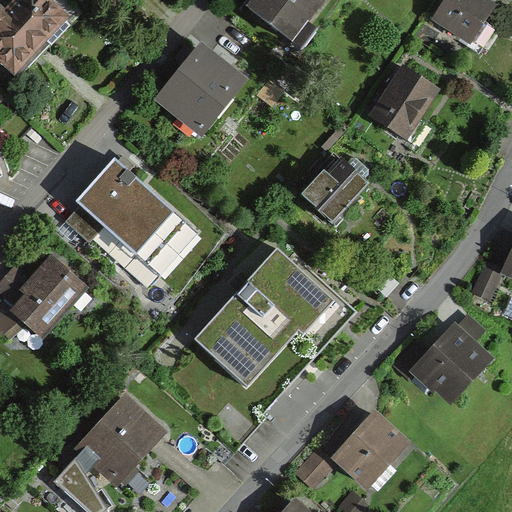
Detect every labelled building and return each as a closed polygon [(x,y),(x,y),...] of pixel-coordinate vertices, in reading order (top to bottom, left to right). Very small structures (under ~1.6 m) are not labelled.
[(0,67),(11,78),(64,24),(39,0),(17,0),(7,11),(4,8),(0,12),(0,67)] [(252,0),(243,11),(295,51),(311,31),(303,25),(322,0),(252,0)] [(446,0),(434,18),(471,45),(499,5),(492,0),(446,0)] [(244,77),(201,44),(154,105),(197,138),(244,77)] [(404,141),(437,91),(401,67),(367,118),(404,141)] [(367,190),(337,162),(303,198),(333,226),(367,190)] [(196,237),(116,165),(66,221),(90,242),(102,229),(158,279),(196,237)] [(335,303),(277,250),(194,342),(247,390),(299,332),(304,337),(335,303)] [(0,335),(3,339),(20,324),(43,345),(90,292),(52,259),(20,295),(25,299),(12,313),(3,302),(0,304),(0,335)] [(406,377),(410,373),(448,406),(490,360),(472,345),(484,332),(469,318),(458,330),(453,325),(427,354),(415,344),(394,367),(406,377)] [(83,442),(91,470),(111,489),(161,437),(123,400),(83,442)] [(407,446),(372,415),(331,461),(367,492),(407,446)] [(91,470),(83,442),(78,436),(53,462),(64,472),(51,485),(78,511),(103,511),(83,478),(91,470)] [(302,511),(293,503),(283,511),(302,511)]
